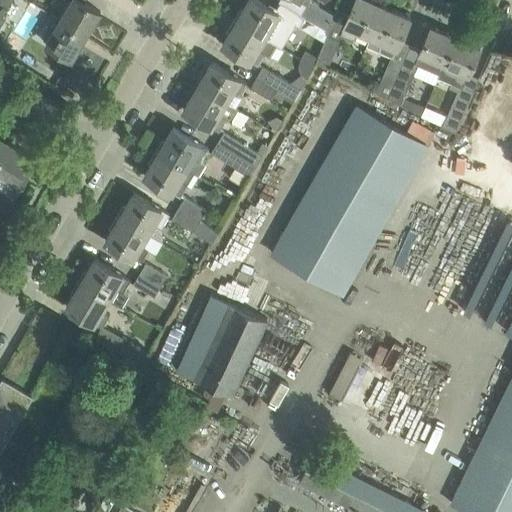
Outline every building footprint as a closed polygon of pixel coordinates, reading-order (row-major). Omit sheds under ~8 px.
[(0,0),(0,14),(2,16),(12,0),(0,0)] [(81,0),(70,0),(59,19),(86,35),(100,11),(81,0)] [(276,10),(259,0),(248,0),(237,20),(266,37),(277,43),(280,45),(293,24),(298,27),(305,16),(301,13),(297,11),(281,1),(276,10)] [(301,13),(305,16),(328,29),(335,14),(311,0),(279,0),(279,1),(281,1),(297,11),(301,13)] [(371,36),(385,5),(372,0),(354,0),(350,12),(341,34),(356,40),(360,31),(371,36)] [(393,56),(410,16),(385,5),(371,36),(383,41),(379,50),(393,56)] [(72,58),(86,35),(59,19),(45,42),(72,58)] [(266,37),(237,20),(222,44),(259,65),(267,52),(270,54),(277,43),(266,37)] [(436,77),(438,78),(456,36),(431,25),(414,63),(438,73),(436,77)] [(326,66),(339,38),(328,33),(317,61),(326,66)] [(456,36),(438,78),(451,83),(449,88),(457,91),(442,126),(455,132),(471,96),(461,91),(480,47),(456,36)] [(213,61),(198,85),(227,102),(233,92),(240,96),(249,83),(213,61)] [(388,98),(400,70),(387,64),(375,91),(388,98)] [(301,88),(285,79),(263,66),(257,76),(279,89),(295,99),(301,88)] [(417,102),(406,96),(416,71),(402,66),(400,70),(388,98),(412,111),(417,102)] [(273,100),(279,89),(257,76),(251,87),(273,100)] [(227,102),(198,85),(183,109),(219,131),(228,118),(231,119),(237,108),(227,102)] [(429,145),(373,113),(356,103),(269,254),(342,296),(429,145)] [(159,151),(195,172),(198,174),(204,163),(201,161),(209,148),(173,127),(159,151)] [(225,131),(218,141),(257,165),(263,155),(225,131)] [(0,156),(9,142),(0,136),(0,156)] [(257,165),(218,141),(212,151),(251,176),(257,165)] [(9,142),(0,156),(0,189),(2,191),(0,194),(0,200),(9,206),(29,173),(28,172),(28,173),(22,169),(31,155),(9,142)] [(195,172),(159,151),(144,175),(180,196),(195,172)] [(134,192),(120,216),(148,233),(155,222),(162,227),(170,213),(134,192)] [(185,197),(179,207),(201,220),(207,210),(185,197)] [(219,231),(201,220),(179,207),(173,218),(195,231),(213,242),(219,231)] [(120,216),(106,240),(141,261),(149,248),(142,244),(148,233),(120,216)] [(95,258),(81,282),(109,299),(122,307),(128,296),(122,293),(131,279),(95,258)] [(146,262),(140,272),(162,285),(168,275),(146,262)] [(162,285),(140,272),(133,283),(155,296),(162,285)] [(81,282),(67,306),(102,327),(110,313),(103,309),(109,299),(81,282)] [(209,294),(174,370),(233,396),(267,321),(209,294)] [(100,338),(122,351),(128,340),(106,328),(100,338)] [(138,339),(131,351),(143,358),(150,346),(138,339)] [(344,397),(367,355),(354,348),(331,390),(344,397)] [(2,378),(0,381),(0,451),(32,396),(2,378)] [(511,511),(511,380),(451,504),(466,511),(511,511)] [(428,511),(312,454),(299,480),(362,511),(428,511)]
